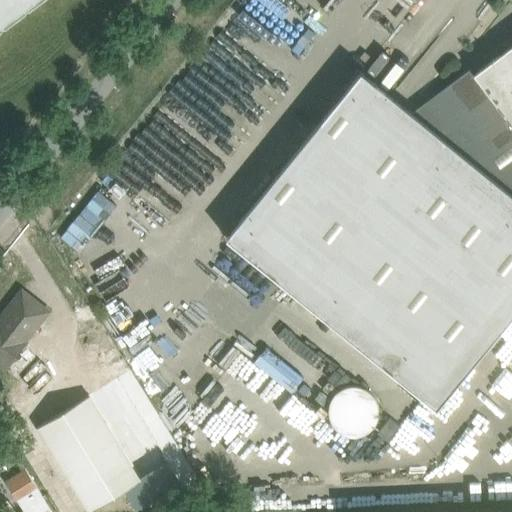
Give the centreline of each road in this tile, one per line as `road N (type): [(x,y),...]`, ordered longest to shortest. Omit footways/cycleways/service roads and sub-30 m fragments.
road 1 (unclassified): [(0,211),(172,0)]
road 2 (unknown): [(397,0),(214,177)]
